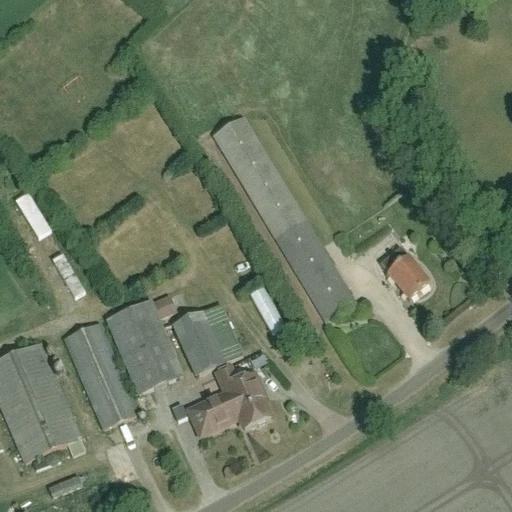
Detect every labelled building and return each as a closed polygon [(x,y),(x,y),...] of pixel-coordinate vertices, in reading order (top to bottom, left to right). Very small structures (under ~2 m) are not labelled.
[(330,328),(360,309),(244,122),(214,141),(330,328)] [(188,180),(197,193),(211,184),(202,170),(188,180)] [(219,233),(229,250),(244,241),(234,224),(219,233)] [(19,234),(30,259),(52,250),(41,225),(19,234)] [(408,304),(430,288),(409,261),(401,251),(380,267),(408,304)] [(246,282),(262,275),(256,259),(240,266),(246,282)] [(264,288),(252,294),(272,333),(284,328),(264,288)] [(138,400),(184,381),(152,305),(105,325),(138,400)] [(102,436),(141,420),(102,327),(63,344),(102,436)] [(0,410),(24,467),(81,443),(40,348),(0,365),(0,410)] [(234,410),(240,423),(244,433),(254,428),(258,430),(265,426),(267,423),(271,421),(259,396),(261,395),(254,378),(236,387),(230,372),(217,378),(224,393),(231,390),(239,408),(234,410)] [(231,390),(224,393),(226,398),(189,415),(201,441),(240,423),(234,410),(239,408),(231,390)] [(141,401),(146,419),(165,414),(160,396),(141,401)]
